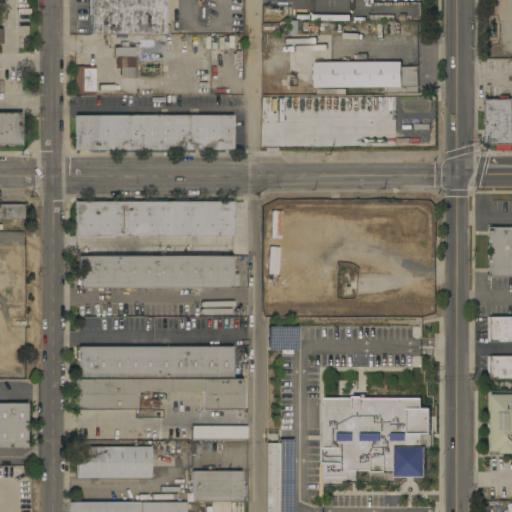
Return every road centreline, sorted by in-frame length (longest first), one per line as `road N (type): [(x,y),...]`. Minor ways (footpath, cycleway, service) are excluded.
road 1 (residential): [(55,511),(55,0)]
road 2 (tertiary): [(459,511),(459,0)]
road 3 (residential): [(0,178),(460,177)]
